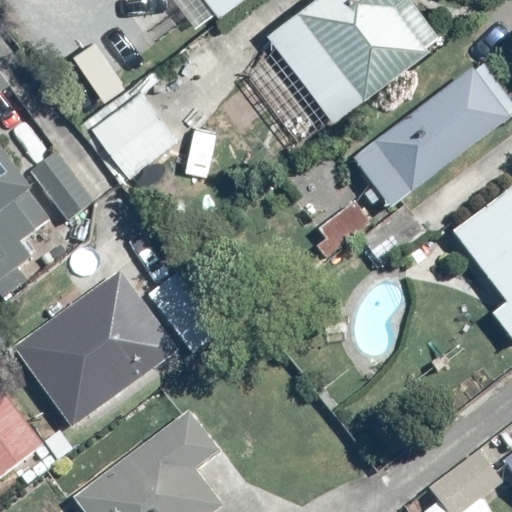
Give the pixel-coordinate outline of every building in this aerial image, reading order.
[(233,0),(172,0),(195,30),(233,0)] [(437,48),(402,0),(307,0),(266,30),(281,51),(246,77),(298,149),(437,48)] [(511,114),(511,99),(482,61),(347,165),(385,213),(511,114)] [(88,74),(57,95),(75,121),(106,100),(88,74)] [(173,143),(133,88),(85,123),(124,178),(173,143)] [(0,285),(40,254),(30,240),(57,219),(0,145),(0,285)] [(99,200),(61,147),(33,168),(71,220),(99,200)] [(316,239),(307,246),(322,265),(372,226),(349,196),(308,229),(316,239)] [(511,208),(509,205),(449,252),(498,316),(483,328),(507,358),(511,354),(511,208)] [(428,232),(410,209),(361,245),(378,269),(428,232)] [(174,353),(118,274),(11,351),(67,430),(174,353)] [(165,274),(142,290),(170,332),(194,316),(165,274)] [(0,477),(35,452),(47,469),(73,451),(57,430),(42,440),(6,389),(0,393),(0,477)] [(212,451),(183,412),(67,498),(77,511),(219,511),(187,469),(212,451)] [(511,429),(440,484),(461,511),(477,511),(511,485),(511,429)]
